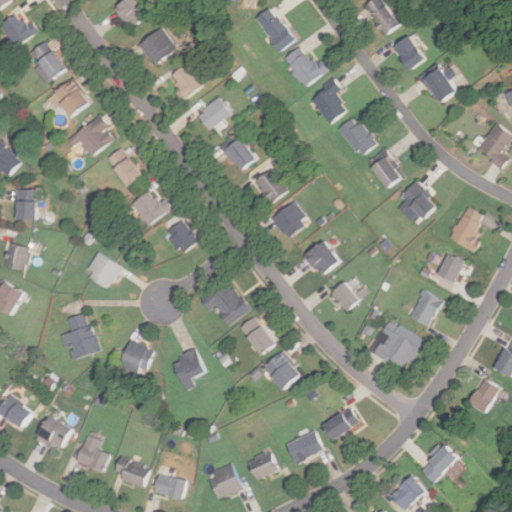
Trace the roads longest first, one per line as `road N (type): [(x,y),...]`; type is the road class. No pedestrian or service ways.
road 1 (residential): [(0,457),(101,511),(323,495),(403,433),(511,260)]
road 2 (residential): [(65,0),(323,338),(417,415)]
road 3 (residential): [(511,197),(437,152),(317,0)]
